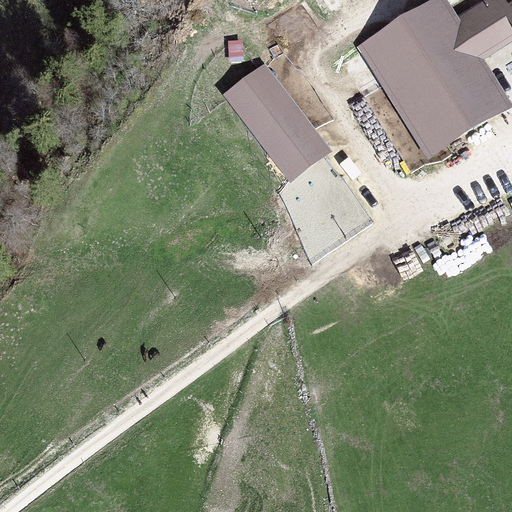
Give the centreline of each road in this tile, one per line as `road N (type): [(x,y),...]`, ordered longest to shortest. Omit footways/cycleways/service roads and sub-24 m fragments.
road 1 (unclassified): [(5,511),(297,292),(426,211),(511,170)]
road 2 (track): [(403,226),(300,78),(312,51),(399,0)]
